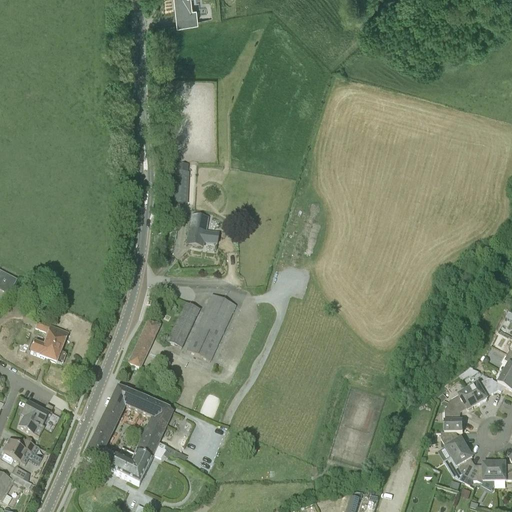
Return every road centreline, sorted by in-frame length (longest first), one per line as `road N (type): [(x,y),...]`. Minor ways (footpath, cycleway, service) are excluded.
road 1 (secondary): [(46,511),(126,314),(144,216)]
road 2 (secondary): [(143,135),(137,0)]
